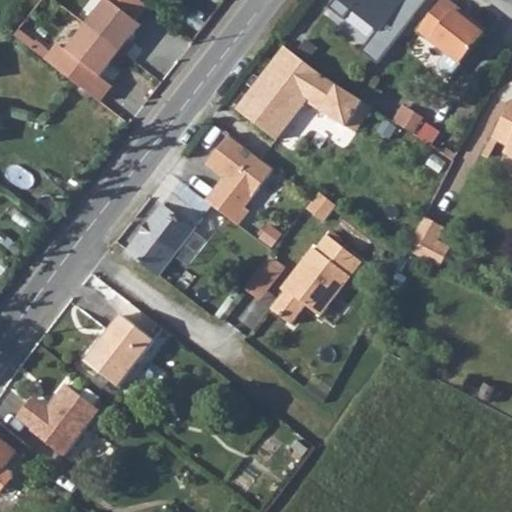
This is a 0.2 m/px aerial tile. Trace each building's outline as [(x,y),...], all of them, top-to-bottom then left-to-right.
[(57,47),(45,63),(98,104),(110,88),(99,79),(110,65),(116,70),(134,47),(127,42),(139,27),(134,23),(147,5),(139,0),(105,0),(107,1),(65,54),(57,47)] [(409,0),(335,0),(326,13),(385,56),(417,12),(407,4),(409,0)] [(442,0),(418,33),(461,67),(486,33),(444,0),(442,0)] [(371,108),(325,79),(285,48),(237,111),(277,141),(308,100),(323,109),(322,112),(347,128),(352,120),(360,125),(371,108)] [(511,102),(492,138),(507,146),(502,153),(511,158),(511,102)] [(401,108),(393,121),(397,124),(405,110),(401,108)] [(421,120),(405,110),(397,124),(413,134),(421,120)] [(352,120),(347,128),(355,133),(360,125),(352,120)] [(426,123),(417,136),(428,143),(436,129),(426,123)] [(274,169),(229,135),(206,165),(228,181),(221,190),(217,187),(205,202),(219,213),(238,226),(249,211),(245,208),(274,169)] [(128,254),(161,278),(197,231),(194,230),(203,218),(172,196),(128,254)] [(423,214),(404,247),(437,266),(448,246),(435,239),(443,226),(423,214)] [(362,261),(327,234),(316,249),(313,247),(287,282),(291,285),(272,309),(292,324),(306,304),(321,315),(362,261)] [(247,289),(263,299),(285,268),(269,257),(247,289)] [(87,364),(119,388),(154,341),(122,316),(87,364)] [(33,432),(65,457),(100,411),(69,387),(51,409),(40,401),(35,408),(30,405),(18,420),(33,432)] [(36,397),(30,405),(35,408),(40,401),(36,397)] [(0,440),(0,491),(11,477),(10,470),(4,466),(14,452),(0,440)]
